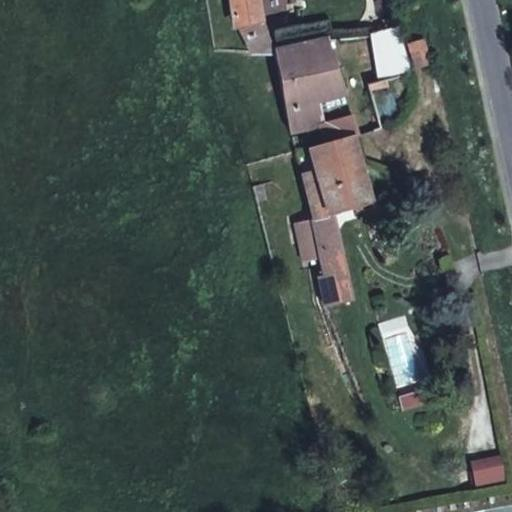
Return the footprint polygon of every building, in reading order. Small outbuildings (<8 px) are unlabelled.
[(237,28),(263,21),(257,0),(229,0),(231,17),(237,28)] [(273,51),(263,21),(237,28),(250,52),(273,51)] [(408,73),(395,28),(383,31),(371,34),(378,81),(387,79),(408,73)] [(347,95),(327,38),(273,51),(281,97),(289,135),(316,128),(317,127),(319,103),(347,95)] [(429,63),(421,39),(407,44),(415,68),(429,63)] [(389,86),(387,79),(378,81),(366,85),(368,93),(389,86)] [(316,128),(322,142),(351,134),(354,133),(346,119),(317,127),(316,128)] [(370,202),(351,134),(322,142),(308,147),(327,214),(333,212),(370,202)] [(327,214),(310,218),(312,226),(317,251),(318,254),(340,249),(333,212),(327,214)] [(308,254),(317,251),(312,226),(302,228),(308,254)] [(351,298),(340,249),(318,254),(328,303),(351,298)]
